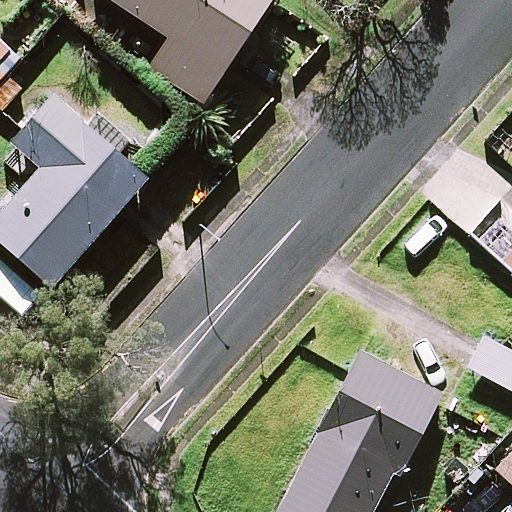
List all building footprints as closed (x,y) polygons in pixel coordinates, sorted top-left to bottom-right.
[(270,0),(104,0),(167,42),(148,71),(201,106),(270,0)] [(83,127),(51,99),(9,146),(39,173),(0,217),(0,249),(48,292),(144,183),(120,162),(129,151),(91,117),(83,127)] [(511,272),(511,214),(495,199),(461,238),(506,279),(511,272)] [(511,284),(508,281),(486,310),(511,331),(511,284)] [(511,384),(511,353),(477,336),(458,372),(506,396),(511,384)] [(362,511),(422,404),(347,363),(264,511),(362,511)] [(511,472),(502,485),(511,492),(511,472)]
